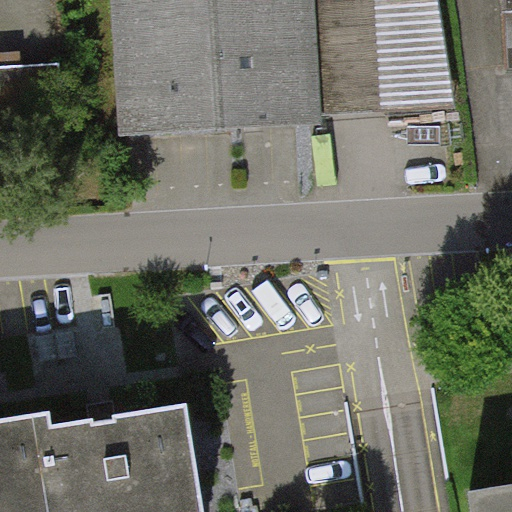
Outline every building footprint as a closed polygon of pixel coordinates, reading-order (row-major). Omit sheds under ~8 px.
[(96,0),(107,144),(323,133),(323,121),(458,112),(440,0),(96,0)] [(511,0),(497,0),(504,68),(511,67),(511,0)] [(60,70),(0,72),(0,141),(63,138),(60,70)] [(0,427),(0,511),(200,511),(184,410),(105,421),(49,430),(48,420),(0,427)] [(511,511),(511,486),(472,492),(475,511),(511,511)]
